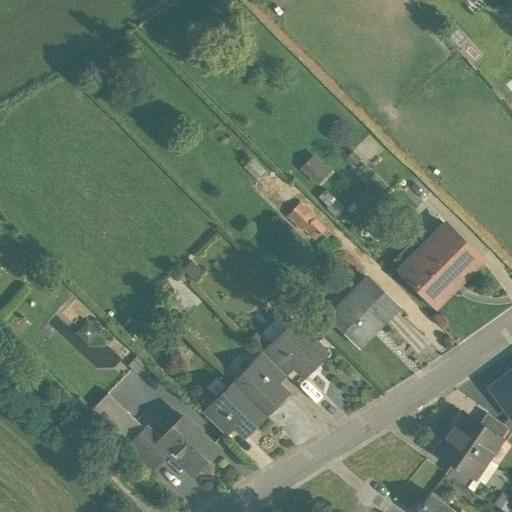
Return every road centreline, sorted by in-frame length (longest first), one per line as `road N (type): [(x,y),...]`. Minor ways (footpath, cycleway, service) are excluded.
road 1 (unclassified): [(511,339),(233,511)]
road 2 (track): [(129,511),(0,378)]
